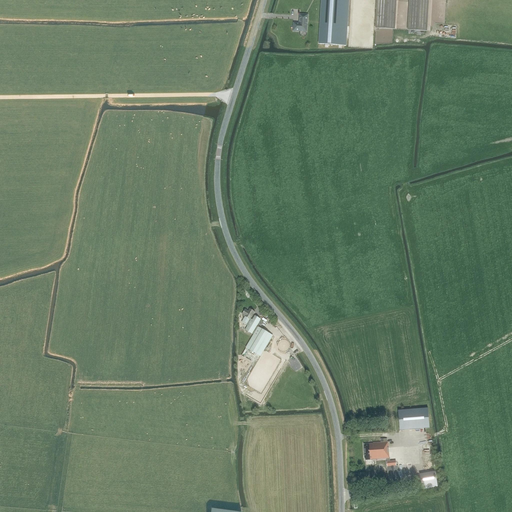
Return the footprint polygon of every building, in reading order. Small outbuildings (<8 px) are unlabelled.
[(321,0),(319,44),(345,46),(348,0),(321,0)] [(377,0),(376,28),(394,29),(395,0),(377,0)] [(409,0),(408,30),(426,31),(427,0),(409,0)] [(294,23),(293,31),(306,31),(307,15),(300,15),(299,24),(294,23)] [(246,348),(260,356),(272,336),(257,326),(261,319),(255,316),(252,320),(250,319),(254,312),(250,309),(248,311),(245,310),(242,314),(243,315),(243,316),(243,320),(242,322),(247,326),(245,330),(254,335),(246,348)] [(428,408),(398,411),(400,431),(430,428),(428,408)] [(389,484),(399,483),(398,465),(397,465),(396,461),(390,461),(390,458),(389,458),(388,446),(387,446),(387,439),(381,439),(381,442),(373,443),(373,444),(364,444),(365,461),(387,459),(387,467),(389,484)] [(423,490),(438,487),(435,472),(420,475),(423,490)]
